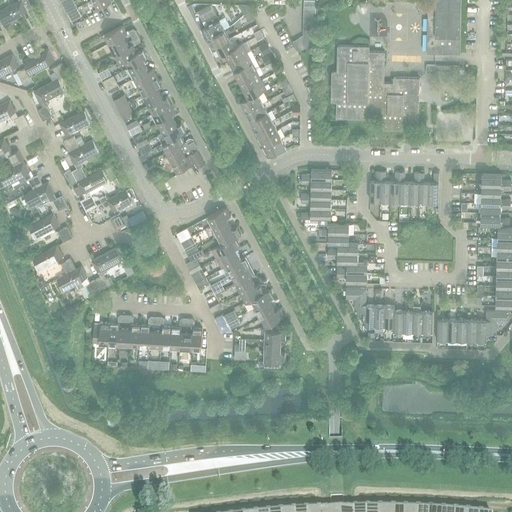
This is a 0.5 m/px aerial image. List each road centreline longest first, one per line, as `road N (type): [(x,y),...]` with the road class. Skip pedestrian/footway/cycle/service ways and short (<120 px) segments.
road 1 (residential): [(447,158),(446,221),(461,241),(460,279),(391,277),(391,251),(364,224),(362,155)]
road 2 (residential): [(0,85),(20,92),(83,229),(164,242)]
road 3 (primary): [(511,455),(279,455)]
road 4 (residential): [(59,21),(151,203),(166,211)]
road 5 (residential): [(225,192),(129,0)]
road 6 (residential): [(331,343),(305,341),(225,192)]
road 7 (residential): [(268,167),(178,0)]
road 8 (residential): [(350,329),(362,344),(421,346),(436,355),(498,350),(511,330)]
road 9 (residential): [(268,167),(350,329)]
road 10 (primary): [(279,455),(203,453),(100,468)]
road 11 (primary): [(103,491),(279,455)]
